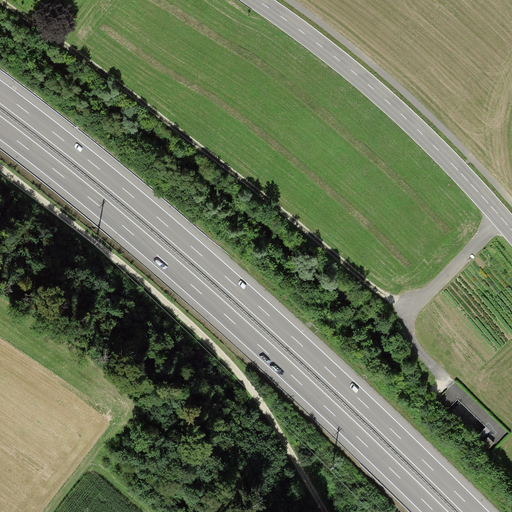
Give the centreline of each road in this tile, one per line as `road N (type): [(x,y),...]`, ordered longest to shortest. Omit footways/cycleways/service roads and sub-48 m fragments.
road 1 (motorway): [(476,511),(229,278),(0,91)]
road 2 (motorway): [(0,128),(200,293),(434,511)]
road 3 (track): [(413,307),(375,290),(0,2)]
road 4 (track): [(325,511),(236,370),(0,169)]
road 5 (primary): [(255,0),(398,110),(511,230)]
road 6 (track): [(287,0),(398,86),(511,202)]
road 7 (track): [(485,419),(418,358),(403,331),(407,314),(500,216)]
